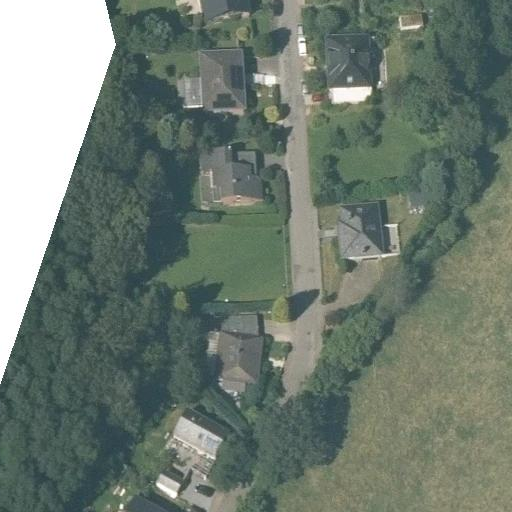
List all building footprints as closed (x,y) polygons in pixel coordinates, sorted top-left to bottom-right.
[(196,0),(203,31),(251,21),(246,0),(196,0)] [(369,39),(325,41),(328,96),(332,96),(369,93),(372,93),(369,39)] [(242,59),(198,61),(202,121),(246,118),(242,59)] [(369,93),(332,96),(333,108),(369,105),(369,93)] [(232,159),(197,161),(198,181),(210,180),(212,212),(263,209),(261,184),(256,184),(251,185),(250,175),(233,176),(232,161),(232,159)] [(255,160),(232,161),(233,176),(250,175),(251,185),(256,184),(255,160)] [(426,196),(408,198),(410,216),(428,214),(426,196)] [(378,211),(337,216),(339,230),(336,230),(340,269),(384,264),(378,211)] [(219,340),(257,345),(255,325),(207,328),(208,342),(218,344),(219,340)] [(208,342),(207,328),(191,328),(192,345),(205,345),(208,342)] [(218,344),(213,390),(257,395),(263,345),(257,345),(219,340),(218,344)] [(226,443),(185,421),(172,444),(214,466),(226,443)] [(125,474),(111,465),(105,476),(119,484),(125,474)] [(180,488),(162,478),(156,489),(174,500),(180,488)] [(150,511),(135,503),(129,511),(150,511)]
